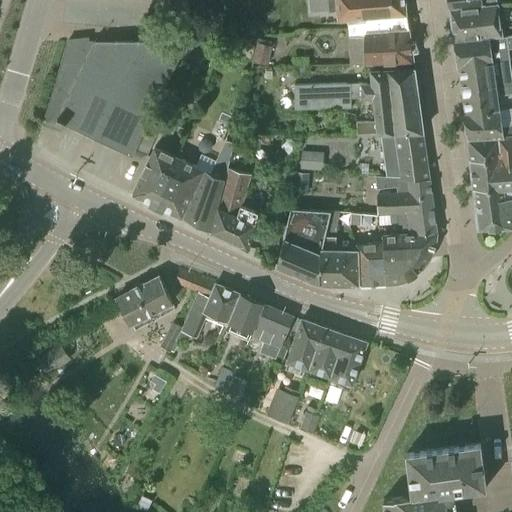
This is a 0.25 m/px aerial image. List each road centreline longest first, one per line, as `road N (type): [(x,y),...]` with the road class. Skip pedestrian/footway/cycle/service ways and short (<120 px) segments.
road 1 (tertiary): [(433,333),(297,293),(66,190)]
road 2 (residential): [(159,360),(261,420),(370,469),(433,333)]
road 3 (residential): [(463,275),(422,0)]
road 4 (residential): [(0,126),(39,0)]
road 5 (secondary): [(0,294),(66,190)]
